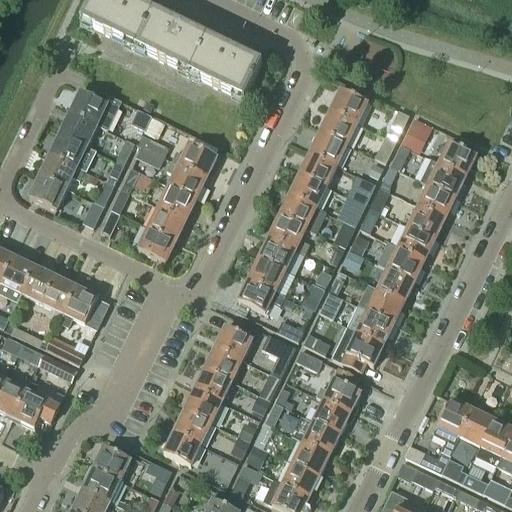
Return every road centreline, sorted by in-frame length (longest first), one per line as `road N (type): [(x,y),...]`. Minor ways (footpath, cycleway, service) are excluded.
road 1 (residential): [(169,290),(201,296),(317,55),(201,0)]
road 2 (residential): [(511,189),(357,511)]
road 3 (residential): [(47,478),(72,429),(111,415),(169,290)]
road 4 (residential): [(169,290),(0,208)]
road 5 (residential): [(0,202),(68,56)]
